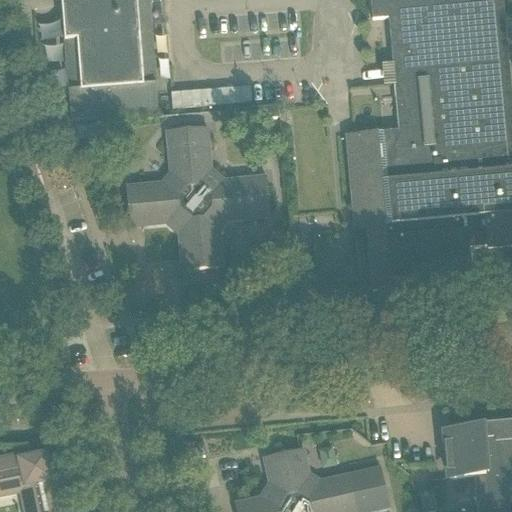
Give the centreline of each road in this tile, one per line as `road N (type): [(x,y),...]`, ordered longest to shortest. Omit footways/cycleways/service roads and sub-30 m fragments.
road 1 (unclassified): [(107,381),(511,333)]
road 2 (residential): [(137,511),(107,381)]
